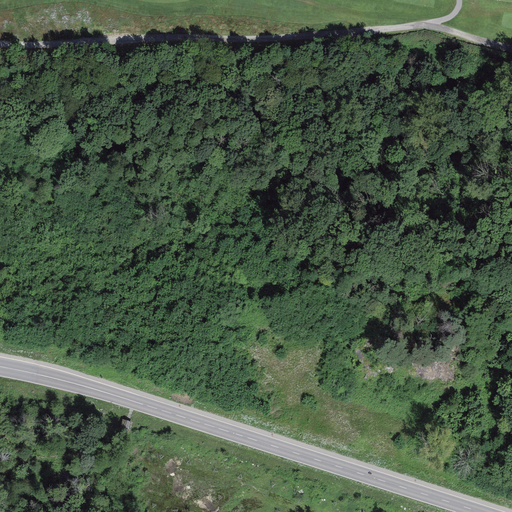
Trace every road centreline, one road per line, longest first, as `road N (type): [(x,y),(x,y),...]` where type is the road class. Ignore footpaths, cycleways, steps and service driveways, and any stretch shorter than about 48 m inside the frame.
road 1 (track): [(0,42),(415,25),(511,48)]
road 2 (tertiary): [(482,511),(0,366)]
road 3 (track): [(458,0),(447,18),(415,25),(298,0)]
